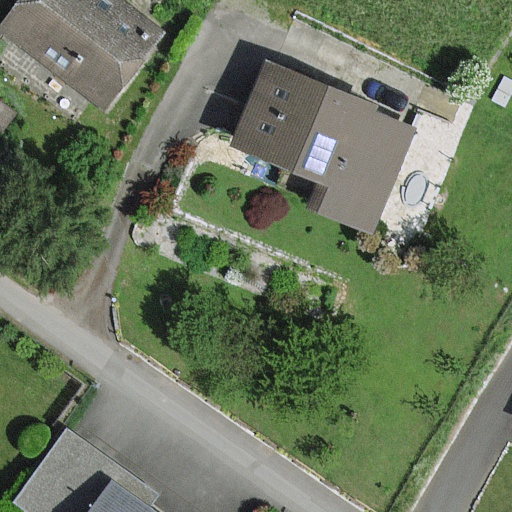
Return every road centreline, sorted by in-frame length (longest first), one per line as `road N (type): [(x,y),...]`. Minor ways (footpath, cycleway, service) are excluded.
road 1 (residential): [(0,284),(322,511)]
road 2 (track): [(236,22),(136,187),(70,334)]
